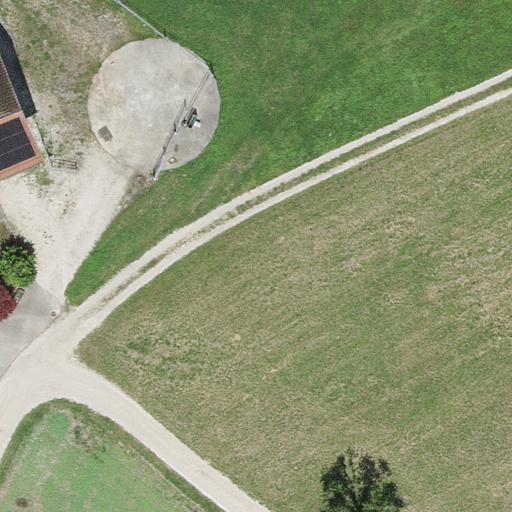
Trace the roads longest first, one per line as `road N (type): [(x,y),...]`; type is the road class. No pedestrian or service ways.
road 1 (track): [(0,425),(124,276),(266,193),(511,82)]
road 2 (track): [(241,511),(54,358)]
